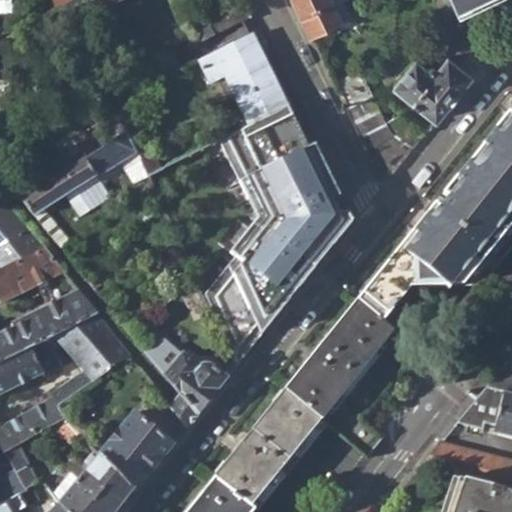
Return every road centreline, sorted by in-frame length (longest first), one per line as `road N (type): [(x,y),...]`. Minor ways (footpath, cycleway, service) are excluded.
road 1 (residential): [(144,511),(379,224)]
road 2 (residential): [(270,0),(379,224)]
road 3 (residential): [(379,224),(511,56)]
road 4 (residential): [(350,511),(426,418)]
